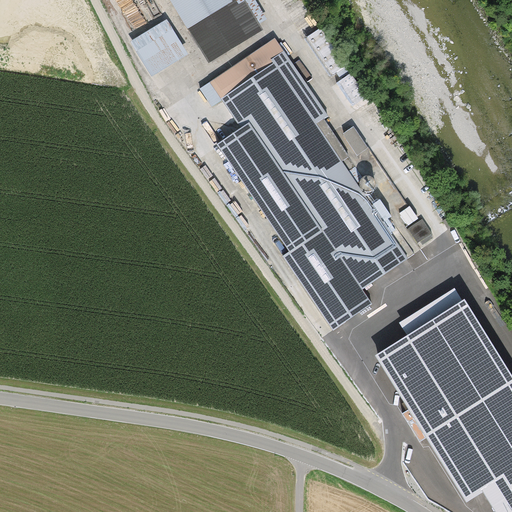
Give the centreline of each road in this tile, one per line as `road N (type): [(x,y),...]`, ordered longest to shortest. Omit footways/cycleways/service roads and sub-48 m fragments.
road 1 (track): [(94,0),(161,129),(393,449)]
road 2 (residential): [(304,457),(204,428),(0,398)]
road 3 (residential): [(420,511),(304,457)]
